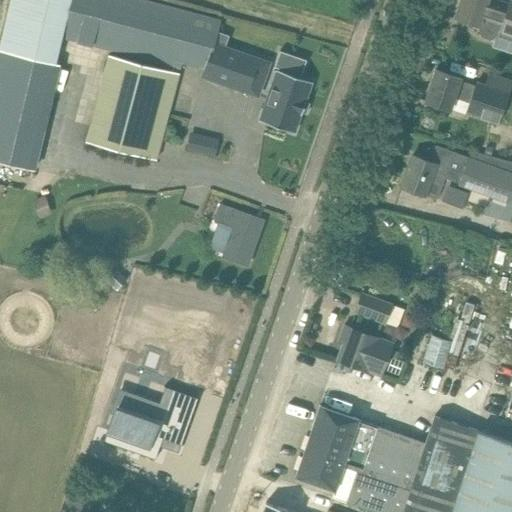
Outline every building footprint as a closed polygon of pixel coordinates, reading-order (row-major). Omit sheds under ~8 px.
[(0,162),(35,171),(60,63),(56,63),(62,36),(109,49),(181,68),(182,63),(204,68),(213,44),(219,20),(144,0),(9,0),(0,40),(0,162)] [(460,0),(455,18),(479,26),(480,35),(490,40),(499,33),(511,37),(511,0),(509,0),(508,4),(496,0),(460,0)] [(266,65),(267,65),(268,63),(213,44),(212,47),(204,68),(201,75),(257,95),(258,92),(257,92),(256,93),(247,90),(257,61),(266,64),(266,65)] [(278,68),(259,121),(294,133),(300,114),(301,114),(306,101),(305,101),(311,82),(300,78),(306,60),(280,51),(274,67),(278,68)] [(107,54),(86,141),(156,160),(179,74),(107,54)] [(436,69),(425,102),(450,110),(454,100),(470,105),(468,112),(498,122),(511,83),(489,75),(485,87),(477,85),(477,87),(461,81),(462,78),(436,69)] [(219,140),(189,133),(185,149),(215,156),(219,140)] [(412,155),(401,186),(420,193),(424,195),(425,195),(437,199),(444,178),(458,183),(511,203),(511,199),(511,160),(491,155),(490,156),(471,150),(468,156),(435,144),(429,162),(412,155)] [(45,195),(33,200),(41,219),(53,213),(45,195)] [(215,219),(233,226),(222,256),(247,265),(263,220),(220,204),(215,219)] [(115,269),(105,279),(116,290),(127,280),(115,269)] [(355,312),(385,323),(392,304),(362,293),(355,312)] [(349,327),(337,359),(380,375),(393,343),(349,327)] [(451,341),(432,335),(423,361),(442,368),(451,341)] [(127,352),(123,363),(168,376),(172,365),(127,352)] [(132,400),(119,434),(168,452),(175,433),(190,439),(207,394),(188,387),(177,417),(132,400)] [(320,405),(309,435),(330,442),(326,453),(340,458),(338,464),(343,466),(356,471),(397,485),(412,438),(321,406),(321,405),(320,405)] [(356,471),(346,502),(376,511),(511,511),(511,440),(434,416),(425,442),(412,438),(397,485),(356,471)] [(332,497),(346,502),(356,471),(343,466),(338,464),(340,458),(326,453),(330,442),(309,435),(296,476),(315,482),(335,490),(332,497)] [(79,485),(68,511),(96,511),(103,495),(79,485)]
